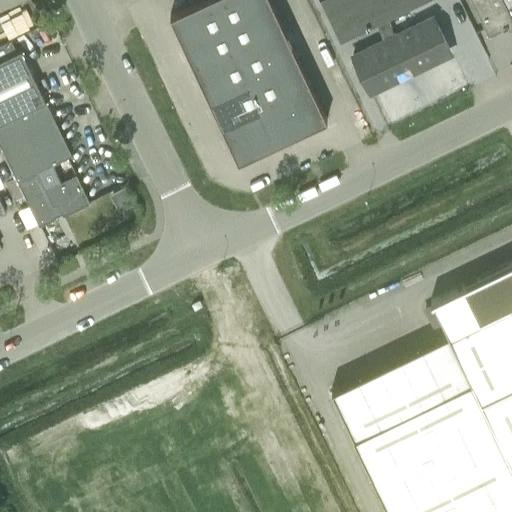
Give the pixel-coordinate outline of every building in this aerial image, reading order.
[(227,23),(216,0),(201,0),(169,15),(183,44),(227,23)] [(270,0),(216,0),(227,23),(272,3),(270,0)] [(421,0),(320,0),(339,39),(374,23),(386,17),(421,0)] [(511,0),(470,0),(487,35),(488,34),(511,22),(511,0)] [(272,3),(227,23),(241,52),(285,31),(272,3)] [(374,23),(383,40),(352,55),(369,92),(403,75),(402,72),(449,49),(433,16),(394,35),(386,17),(374,23)] [(227,23),(183,44),(196,72),(241,52),(227,23)] [(285,31),(241,52),(254,80),(298,59),(285,31)] [(45,188),(37,171),(71,155),(20,49),(0,58),(0,146),(25,198),(45,188)] [(241,52),(196,72),(209,101),(254,80),(241,52)] [(298,59),(254,80),(267,108),(281,101),(311,87),(298,59)] [(267,108),(254,80),(209,101),(223,129),(253,115),(267,108)] [(326,119),(311,87),(281,101),(296,133),(326,119)] [(281,101),(267,108),(253,115),(267,147),(296,133),(281,101)] [(253,115),(223,129),(237,161),(267,147),(253,115)] [(45,188),(25,198),(38,225),(62,214),(62,215),(89,202),(76,174),(45,188)] [(126,185),(110,194),(119,212),(135,203),(126,185)] [(511,511),(511,261),(430,301),(431,302),(433,301),(448,333),(331,389),(390,511),(511,511)]
